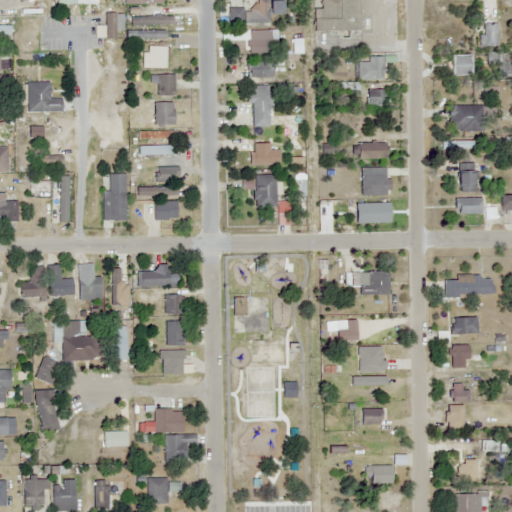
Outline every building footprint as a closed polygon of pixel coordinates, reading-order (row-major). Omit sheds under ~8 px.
[(359,0),(360,30),(316,31),(315,9),(323,8),(322,0),(359,0)] [(228,23),(268,22),(268,13),(281,13),(281,2),(227,3),(228,23)] [(169,25),(169,14),(128,14),(128,25),(169,25)] [(495,46),(495,23),(479,23),(479,46),(495,46)] [(163,38),(163,30),(131,30),(131,38),(163,38)] [(271,48),(271,30),(228,30),(228,41),(235,41),(235,48),(271,48)] [(163,68),(163,46),(145,46),(145,49),(141,49),(141,68),(163,68)] [(510,52),(484,52),(484,68),(492,68),(492,76),(510,76),(510,52)] [(446,74),(468,74),(468,54),(446,54),(446,74)] [(356,61),(356,79),(387,79),(387,56),(366,56),(366,61),(356,61)] [(248,78),(272,78),(272,58),(248,58),(248,78)] [(155,94),(172,94),(172,74),(155,74),(155,94)] [(51,82),(27,82),(27,112),(64,112),(64,99),(51,99),(51,82)] [(250,103),(250,126),(267,126),(267,110),(270,110),(270,85),(246,85),(246,103),(250,103)] [(383,89),(364,89),(364,105),(383,105),(383,89)] [(171,101),(152,101),(152,124),(171,124),(171,101)] [(448,105),(448,131),(481,131),(481,105),(448,105)] [(136,131),(136,141),(172,141),(172,131),(136,131)] [(269,152),(269,142),(250,142),(250,164),(276,164),(276,152),(269,152)] [(354,158),(383,158),(383,142),(354,142),(354,158)] [(335,154),(335,144),(319,144),(319,154),(335,154)] [(166,145),(136,145),(136,154),(166,154),(166,145)] [(475,163),(456,163),(456,192),(475,192),(475,163)] [(154,182),(176,182),(176,167),(154,167),(154,182)] [(126,174),(109,174),(109,191),(103,191),(103,220),(126,220),(126,174)] [(275,206),(275,174),(253,175),(254,206),(275,206)] [(386,174),(359,174),(359,194),(386,194),(386,174)] [(53,199),(53,179),(31,179),(31,199),(53,199)] [(175,187),(138,187),(138,196),(175,196),(175,187)] [(0,193),(0,221),(17,221),(17,201),(4,201),(4,194),(0,193)] [(511,206),(511,195),(498,195),(498,206),(511,206)] [(479,214),(479,198),(454,198),(454,214),(479,214)] [(154,219),(177,219),(177,201),(154,201),(154,219)] [(383,211),(342,211),(342,219),(383,219),(383,211)] [(169,286),(169,264),(157,264),(157,271),(138,271),(138,286),(169,286)] [(48,265),(48,295),(74,295),(74,279),(61,279),(61,265),(48,265)] [(45,297),(44,266),(29,267),(29,283),(20,283),(21,298),(45,297)] [(111,305),(122,305),(122,268),(111,268),(111,305)] [(385,294),(386,271),(356,271),(356,294),(385,294)] [(492,295),(492,274),(454,274),(454,279),(443,279),(443,295),(492,295)] [(78,278),(79,301),(102,300),(101,277),(78,278)] [(164,315),(183,315),(183,294),(164,294),(164,315)] [(246,298),(234,298),(234,315),(246,315),(246,298)] [(476,334),(476,318),(448,318),(448,334),(476,334)] [(53,322),(53,342),(62,342),(62,361),(98,360),(97,336),(80,336),(79,321),(53,322)] [(166,321),(166,346),(183,346),(183,321),(166,321)] [(381,325),(357,325),(357,345),(357,371),(381,371),(381,325)] [(112,360),(127,360),(127,326),(112,326),(112,360)] [(448,367),(467,367),(467,345),(448,345),(448,367)] [(160,374),(183,374),(183,351),(160,351),(160,374)] [(34,379),(51,385),(59,363),(42,357),(34,379)] [(11,370),(0,368),(0,403),(8,404),(11,370)] [(37,391),(38,432),(57,431),(55,390),(37,391)] [(449,402),(467,402),(467,390),(449,390),(449,402)] [(380,408),(361,407),(361,422),(380,423),(380,408)] [(183,431),(183,410),(154,410),(154,431),(183,431)] [(8,418),(0,417),(0,434),(8,435),(8,418)] [(103,451),(127,451),(127,434),(103,434),(103,451)] [(165,436),(165,457),(188,457),(188,436),(165,436)] [(454,474),(473,474),(473,453),(454,453),(454,474)] [(390,483),(390,466),(368,466),(368,483),(390,483)] [(147,478),(148,504),(168,504),(167,478),(147,478)] [(23,507),(47,507),(47,480),(23,480),(23,507)] [(75,511),(75,481),(53,481),(53,511),(75,511)] [(117,495),(108,495),(108,481),(94,481),(94,509),(117,509),(117,495)] [(169,483),(170,492),(181,491),(181,482),(169,483)] [(391,508),(391,493),(368,493),(368,508),(391,508)] [(477,511),(478,506),(485,506),(485,493),(451,493),(451,511),(477,511)]
